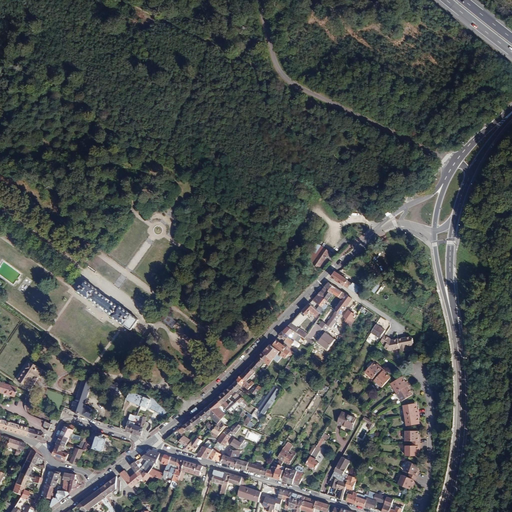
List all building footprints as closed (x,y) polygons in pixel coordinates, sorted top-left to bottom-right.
[(311,263),(324,251),(321,247),(315,252),(313,251),(305,259),(311,263)] [(319,268),(331,257),(324,251),(311,263),(319,268)] [(348,279),(335,270),(331,277),(343,285),(347,280),(348,279)] [(118,306),(97,290),(85,280),(77,291),(89,300),(90,300),(91,300),(112,315),(111,316),(124,326),(125,325),(131,330),(138,320),(132,315),(119,305),(118,306)] [(351,283),(347,280),(343,285),(348,288),(350,284),(351,283)] [(341,292),(336,288),(331,284),(329,282),(324,288),(327,290),(333,294),(343,300),(346,295),(341,292)] [(350,284),(348,288),(356,294),(361,288),(353,282),(351,285),(350,284)] [(371,291),(376,293),(379,285),(375,283),(371,291)] [(327,301),(333,294),(327,290),(324,288),(321,292),(318,295),(327,301)] [(324,336),(337,317),(335,315),(337,312),(340,314),(341,315),(352,300),(346,295),(343,300),(342,301),(341,301),(335,310),(328,305),(325,309),(322,314),(315,324),(308,335),(307,337),(311,339),(315,333),(316,331),(318,332),(320,334),(324,336)] [(325,304),(327,301),(318,295),(313,301),(320,305),(325,309),(328,305),(325,304)] [(319,312),(316,310),(310,304),(302,311),(307,316),(310,312),(315,317),(319,312)] [(500,318),(511,311),(506,304),(495,312),(500,318)] [(322,314),(325,309),(320,305),(316,310),(319,312),(322,314)] [(351,322),(356,315),(348,310),(344,317),(346,318),(351,322)] [(178,321),(167,311),(166,312),(161,320),(172,328),(174,327),(177,323),(178,321)] [(308,335),(291,323),(288,327),(299,334),(306,339),(307,337),(308,335)] [(380,339),(385,330),(376,325),(371,333),(380,339)] [(299,334),(288,327),(283,332),(289,336),(295,340),(299,334)] [(285,347),(275,340),(272,344),(283,352),(285,348),(289,351),(290,350),(291,348),(291,347),(294,342),(288,338),(289,336),(283,332),(279,336),(285,341),(285,342),(287,344),(285,347)] [(391,338),(385,335),(379,345),(389,351),(399,348),(400,352),(408,350),(407,347),(412,345),(413,342),(411,335),(391,338)] [(272,361),(280,352),(271,345),(263,352),(272,361)] [(293,352),(290,350),(289,351),(285,348),(283,352),(280,355),(285,359),(288,355),(290,356),(293,352)] [(256,372),(265,362),(269,365),(271,363),(272,361),(263,352),(250,367),(256,372)] [(31,389),(43,369),(30,361),(18,381),(31,389)] [(378,376),(384,370),(379,366),(378,367),(375,364),(373,362),(372,363),(370,361),(366,366),(368,368),(365,372),(372,379),(377,374),(378,376)] [(264,377),(273,365),(271,363),(269,365),(261,375),(264,377)] [(252,376),(255,372),(256,372),(250,367),(241,376),(247,381),(252,376)] [(388,377),(389,376),(386,373),(387,372),(384,370),(378,376),(374,381),(382,387),(389,379),(388,377)] [(85,404),(94,377),(84,374),(72,411),(82,414),(94,420),(98,411),(85,404)] [(250,384),(247,381),(241,376),(237,380),(242,386),(243,385),(249,390),(251,387),(249,385),(250,384)] [(406,382),(403,379),(402,380),(401,378),(391,384),(396,393),(409,385),(407,382),(406,382)] [(242,386),(237,380),(230,387),(235,393),(236,392),(250,404),(251,402),(252,400),(239,389),(241,388),(245,391),(246,389),(242,386)] [(126,389),(126,387),(123,386),(121,383),(117,382),(114,384),(110,383),(109,388),(113,390),(112,393),(119,394),(120,391),(125,393),(126,389)] [(14,387),(0,383),(0,393),(1,394),(13,397),(15,388),(16,387),(14,387)] [(412,393),(410,389),(410,388),(409,385),(396,393),(402,401),(412,395),(411,393),(412,393)] [(256,396),(262,388),(259,386),(256,388),(255,386),(250,391),(256,396)] [(250,404),(236,392),(235,393),(230,387),(223,393),(229,399),(233,396),(236,399),(232,402),(231,403),(235,408),(238,406),(242,402),(248,406),(248,405),(250,404)] [(263,414),(279,390),(276,388),(260,411),(263,414)] [(142,406),(145,397),(131,391),(127,400),(141,406),(142,406)] [(235,408),(231,403),(229,405),(227,401),(229,399),(223,393),(217,399),(222,405),(229,411),(230,412),(231,412),(235,408)] [(167,412),(156,401),(152,397),(151,399),(145,397),(142,406),(147,408),(148,408),(159,413),(163,416),(167,412)] [(226,415),(219,407),(222,405),(217,399),(209,406),(222,420),(224,418),(226,415)] [(419,413),(418,409),(417,409),(417,405),(415,406),(415,403),(403,405),(405,416),(419,413)] [(222,420),(209,406),(195,417),(200,423),(205,419),(210,416),(218,424),(221,420),(222,420)] [(352,429),(357,418),(348,414),(342,412),(337,424),(352,429)] [(419,421),(419,417),(420,417),(419,413),(405,416),(407,426),(418,424),(418,422),(419,421)] [(136,416),(131,414),(126,430),(141,435),(143,431),(146,423),(146,422),(147,417),(144,417),(140,416),(136,416)] [(248,424),(253,427),(259,419),(254,416),(253,417),(252,419),(251,419),(248,424)] [(375,422),(364,417),(363,420),(370,424),(368,428),(371,430),(375,422)] [(188,432),(199,424),(194,418),(183,426),(188,432)] [(218,436),(226,426),(223,424),(224,423),(226,423),(227,421),(224,418),(222,420),(221,420),(218,424),(214,428),(211,431),(210,433),(214,436),(216,438),(218,436)] [(43,433),(0,420),(0,429),(42,441),(44,434),(43,433)] [(235,434),(241,426),(237,423),(231,428),(229,429),(234,433),(235,434)] [(73,434),(76,426),(72,424),(65,426),(61,434),(69,438),(73,439),(82,441),(87,442),(88,441),(89,438),(81,436),(80,437),(71,434),(72,433),(73,434)] [(363,439),(367,431),(362,429),(359,437),(363,439)] [(418,437),(418,434),(418,431),(406,431),(406,441),(412,441),(412,444),(420,444),(420,437),(418,437)] [(224,446),(231,437),(224,433),(222,436),(220,439),(218,442),(219,442),(223,445),(224,446)] [(65,446),(69,438),(61,434),(57,443),(58,444),(65,446)] [(187,448),(196,437),(194,435),(191,440),(184,436),(179,442),(181,444),(184,446),(183,450),(188,452),(189,449),(187,448)] [(103,451),(107,439),(103,438),(100,437),(96,436),(93,448),(103,451)] [(194,453),(203,441),(196,437),(187,448),(189,449),(188,452),(194,453)] [(24,448),(27,444),(8,439),(5,446),(16,450),(14,455),(18,456),(24,448)] [(239,449),(243,443),(238,441),(235,439),(231,444),(239,449)] [(84,450),(87,442),(82,441),(79,446),(77,445),(76,448),(84,450)] [(64,452),(66,446),(65,446),(58,444),(52,456),(66,461),(69,454),(64,452)] [(420,450),(420,444),(412,444),(412,446),(406,446),(406,456),(418,456),(418,453),(418,449),(420,450)] [(311,456),(317,447),(314,445),(308,455),(311,456)] [(208,458),(213,450),(203,446),(202,447),(198,455),(208,458)] [(284,461),(291,450),(289,448),(286,446),(278,458),(284,461)] [(316,459),(322,448),(317,446),(317,447),(311,456),(316,459)] [(215,447),(214,449),(213,450),(208,458),(219,462),(221,454),(219,453),(221,450),(220,450),(216,447),(215,447)] [(77,466),(84,450),(76,448),(70,463),(77,466)] [(238,459),(239,457),(240,451),(238,450),(229,449),(225,455),(224,455),(222,462),(236,467),(238,459)] [(156,463),(160,453),(151,450),(141,458),(143,459),(150,461),(144,470),(149,473),(153,468),(155,463),(156,463)] [(289,465),(297,453),(293,451),(291,450),(284,461),(288,464),(289,465)] [(34,465),(38,457),(44,460),(43,458),(30,451),(25,460),(34,465)] [(168,465),(171,457),(165,455),(161,463),(168,465)] [(315,470),(319,463),(316,461),(316,459),(311,456),(307,465),(315,470)] [(177,465),(177,459),(171,457),(168,465),(170,467),(171,464),(174,465),(177,465)] [(343,475),(351,461),(343,457),(335,471),(343,475)] [(144,470),(150,461),(143,459),(137,463),(142,471),(144,470)] [(263,468),(264,466),(257,464),(257,465),(238,459),(236,467),(265,476),(268,469),(263,468)] [(31,470),(34,465),(25,460),(22,466),(31,470)] [(200,476),(203,466),(185,461),(182,470),(181,471),(181,473),(179,479),(182,481),(185,475),(185,472),(200,476)] [(417,472),(418,469),(420,466),(408,461),(404,471),(410,473),(409,476),(416,479),(419,472),(417,472)] [(142,471),(137,463),(136,462),(131,466),(136,473),(138,475),(142,471)] [(173,478),(177,469),(173,468),(174,465),(171,464),(170,467),(168,465),(164,474),(163,477),(167,479),(168,476),(173,478)] [(275,479),(280,465),(279,465),(278,468),(272,466),(271,470),(268,469),(265,476),(275,479)] [(280,480),(284,467),(282,466),(280,465),(275,479),(280,480)] [(28,476),(31,470),(22,466),(20,472),(28,476)] [(296,471),(293,470),(289,483),(293,484),(297,471),(301,472),(302,473),(305,468),(300,467),(299,467),(298,467),(297,467),(297,468),(296,468),(296,469),(296,471)] [(164,474),(153,468),(149,473),(152,475),(154,476),(162,480),(163,477),(164,474)] [(289,483),(293,470),(291,469),(287,468),(283,481),(289,483)] [(179,479),(181,473),(181,471),(178,470),(177,469),(173,478),(173,480),(178,482),(179,479)] [(223,479),(225,472),(214,469),(213,475),(214,475),(212,481),(222,485),(224,479),(223,479)] [(147,481),(150,477),(152,479),(154,476),(152,475),(149,473),(144,470),(142,471),(138,475),(136,473),(131,477),(125,470),(120,474),(132,488),(141,481),(146,484),(148,481),(147,481)] [(49,480),(58,482),(61,472),(55,471),(54,472),(51,472),(49,480)] [(299,486),(302,479),(299,478),(302,473),(301,472),(297,471),(293,484),(299,486)] [(25,482),(26,480),(27,478),(28,476),(20,472),(12,491),(21,495),(23,490),(23,487),(24,485),(25,482)] [(241,480),(242,478),(242,477),(225,472),(223,479),(224,479),(222,485),(227,486),(228,482),(240,486),(241,483),(241,480)] [(65,484),(71,485),(73,474),(65,473),(64,480),(63,483),(63,484),(65,484)] [(70,494),(80,485),(77,483),(77,481),(75,481),(76,474),(73,474),(71,485),(70,492),(70,494)] [(355,486),(357,478),(348,475),(346,479),(348,480),(347,482),(346,488),(350,489),(354,490),(354,488),(355,486)] [(414,484),(416,479),(409,476),(408,477),(402,475),(398,484),(410,489),(411,486),(412,484),(414,484)] [(116,489),(117,476),(101,488),(106,497),(107,499),(109,498),(108,496),(116,489)] [(238,496),(255,502),(258,491),(245,487),(247,479),(242,477),(242,478),(241,480),(241,483),(240,486),(239,489),(239,492),(238,496)] [(343,500),(346,488),(347,482),(339,480),(336,489),(341,490),(339,498),(341,499),(343,500)] [(55,498),(57,498),(60,490),(55,490),(56,489),(56,487),(47,485),(44,496),(54,499),(55,498)] [(107,499),(106,497),(101,488),(77,506),(81,508),(81,510),(86,511),(87,511),(90,511),(91,510),(91,509),(102,500),(110,511),(114,511),(115,510),(107,499)] [(27,497),(29,492),(23,490),(21,495),(20,497),(26,500),(27,497)] [(54,499),(50,508),(70,494),(70,492),(64,491),(60,490),(57,498),(55,498),(54,499)] [(365,507),(370,491),(368,490),(366,494),(362,493),(361,495),(358,494),(355,504),(365,507)] [(289,507),(292,493),(284,491),(282,499),(287,501),(285,506),(289,507)] [(373,508),(375,509),(378,501),(385,503),(387,496),(375,493),(370,491),(365,507),(372,509),(373,508)] [(355,504),(358,494),(358,493),(357,493),(353,492),(352,494),(348,493),(346,501),(355,504)] [(298,499),(299,495),(292,493),(289,507),(295,509),(298,499)] [(300,511),(301,510),(305,497),(302,496),(301,500),(298,499),(295,509),(294,511),(300,511)] [(401,511),(403,509),(401,508),(397,507),(395,510),(390,509),(394,499),(387,496),(385,503),(382,511),(381,511),(401,511)] [(31,511),(32,509),(25,506),(27,501),(28,501),(29,498),(27,497),(26,500),(20,497),(14,508),(19,511),(31,511)] [(272,511),(274,509),(280,511),(282,499),(278,498),(277,498),(276,499),(276,500),(266,497),(263,507),(268,508),(267,511),(271,511),(272,511)] [(327,511),(329,507),(330,505),(305,497),(301,510),(308,511),(314,511),(315,509),(326,511),(327,511)] [(115,510),(116,501),(112,502),(109,498),(107,499),(115,510)] [(10,511),(14,508),(5,501),(1,507),(9,511),(10,511)]
